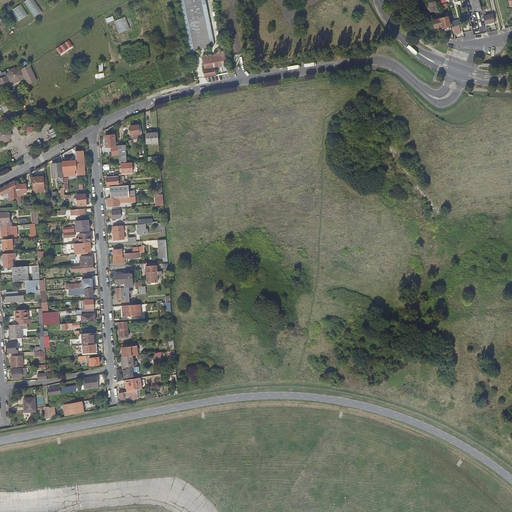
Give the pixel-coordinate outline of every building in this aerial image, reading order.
[(26,0),(25,2),(35,16),(43,11),(35,0),(26,0)] [(216,74),(201,0),(184,0),(198,70),(203,69),(205,77),(216,74)] [(429,2),(431,12),(438,10),(436,0),(429,2)] [(470,0),(474,11),(482,9),(479,0),(470,0)] [(19,21),(29,15),(22,4),(12,10),(19,21)] [(493,15),(484,17),(486,24),(495,22),(493,15)] [(115,21),(119,33),(131,28),(126,16),(115,21)] [(449,17),(434,21),(436,29),(443,27),(443,29),(451,27),(449,17)] [(454,32),(456,39),(463,38),(461,31),(454,32)] [(56,48),(60,54),(73,45),(70,40),(56,48)] [(0,87),(1,85),(11,80),(17,82),(22,80),(24,75),(25,76),(27,80),(30,85),(38,81),(31,65),(22,70),(16,67),(11,70),(9,75),(0,79),(0,87)] [(138,126),(130,127),(131,131),(131,133),(132,138),(135,138),(135,139),(137,138),(137,136),(140,135),(138,127),(138,126)] [(4,127),(0,128),(0,140),(4,142),(10,140),(12,135),(10,129),(4,127)] [(158,133),(146,134),(146,144),(159,143),(158,133)] [(112,148),(112,151),(119,151),(118,146),(116,146),(114,135),(107,136),(108,147),(113,146),(113,148),(112,148)] [(119,151),(119,158),(120,164),(127,163),(125,146),(118,146),(119,151)] [(84,164),(84,160),(83,152),(76,153),(78,176),(85,175),(84,164)] [(75,176),(75,161),(65,162),(66,172),(68,172),(69,177),(75,176)] [(64,176),(63,164),(53,164),(53,166),(52,166),(53,177),(64,176)] [(121,164),(122,175),(132,174),(131,164),(121,164)] [(36,177),(32,177),(33,189),(36,189),(36,182),(37,182),(37,189),(44,189),(43,177),(39,177),(39,175),(36,175),(36,177)] [(106,177),(107,187),(110,187),(123,186),(123,182),(119,182),(118,177),(106,177)] [(15,193),(15,184),(15,180),(10,182),(10,183),(0,188),(0,192),(1,196),(12,191),(12,194),(15,193)] [(25,184),(15,184),(15,193),(19,192),(19,191),(20,191),(20,189),(25,189),(25,184)] [(129,197),(129,191),(128,185),(123,186),(110,187),(111,198),(118,197),(129,197)] [(164,194),(155,194),(156,205),(164,205),(164,194)] [(86,205),(86,195),(77,195),(77,198),(78,202),(78,205),(86,205)] [(111,198),(107,198),(108,207),(118,206),(118,197),(111,198)] [(112,211),(112,219),(116,218),(120,218),(120,210),(112,211)] [(8,212),(0,212),(0,216),(0,223),(9,222),(8,212)] [(76,231),(89,230),(88,219),(76,220),(76,231)] [(138,224),(139,231),(139,234),(148,234),(148,229),(146,229),(146,224),(138,224)] [(12,226),(1,227),(1,238),(10,237),(9,230),(14,230),(14,225),(12,225),(12,226)] [(125,239),(123,225),(113,226),(113,232),(111,232),(112,236),(114,236),(114,240),(125,239)] [(80,242),(90,242),(90,233),(79,234),(80,242)] [(2,244),(2,246),(3,250),(12,249),(12,244),(16,243),(16,239),(2,240),(2,244)] [(166,239),(159,240),(160,258),(168,258),(166,239)] [(77,243),(78,249),(81,248),(81,251),(91,251),(90,242),(80,242),(77,243)] [(139,250),(131,250),(132,252),(124,253),(124,257),(122,258),(121,250),(113,250),(114,264),(125,263),(124,259),(139,258),(138,252),(140,252),(144,252),(143,248),(139,248),(139,250)] [(12,253),(3,253),(4,268),(14,267),(14,264),(12,264),(12,253)] [(81,265),(93,264),(92,255),(80,256),(81,265)] [(81,265),(71,266),(71,271),(82,271),(82,273),(86,273),(86,270),(93,270),(93,264),(81,265)] [(27,266),(14,267),(14,274),(27,273),(27,266)] [(156,266),(151,266),(146,266),(147,283),(152,282),(154,282),(158,282),(157,275),(157,271),(156,266)] [(26,281),(28,281),(27,273),(14,274),(15,282),(26,281)] [(133,287),(133,283),(132,274),(115,275),(116,284),(125,284),(125,288),(128,287),(133,287)] [(92,279),(82,279),(82,284),(66,285),(66,289),(67,289),(92,288),(92,281),(92,279)] [(26,291),(26,295),(35,294),(38,294),(40,294),(39,285),(40,285),(40,282),(40,280),(35,280),(28,281),(26,281),(27,290),(26,291)] [(125,288),(116,288),(117,300),(122,299),(123,302),(129,302),(128,287),(125,288)] [(93,296),(92,288),(67,289),(68,295),(85,294),(85,297),(93,296)] [(93,299),(85,300),(85,310),(86,310),(86,311),(94,311),(93,299)] [(140,315),(139,304),(122,306),(123,316),(140,315)] [(81,315),(81,322),(95,321),(95,314),(81,315)] [(9,325),(10,339),(17,338),(22,338),(21,329),(27,329),(27,323),(21,324),(9,325)] [(127,323),(119,323),(120,338),(128,337),(127,323)] [(82,334),(83,345),(86,345),(94,344),(93,333),(85,333),(82,334)] [(9,353),(17,353),(17,350),(16,350),(15,342),(17,342),(17,338),(10,339),(8,339),(8,343),(7,343),(8,351),(9,351),(9,353)] [(83,353),(96,352),(95,349),(95,344),(94,344),(86,345),(86,347),(83,348),(83,353)] [(133,356),(138,355),(136,346),(130,347),(129,346),(127,346),(128,347),(122,348),(123,357),(133,356)] [(12,368),(23,367),(22,356),(11,357),(12,368)] [(134,366),(137,365),(137,361),(133,362),(133,356),(123,357),(122,357),(123,369),(132,367),(134,367),(134,366)] [(99,357),(89,358),(90,365),(99,365),(99,357)] [(123,369),(124,378),(127,378),(127,380),(130,379),(130,377),(133,377),(132,367),(123,369)] [(12,369),(13,379),(21,378),(21,376),(22,376),(27,375),(27,368),(22,368),(19,368),(19,369),(12,369)] [(85,389),(98,388),(96,377),(84,378),(85,389)] [(141,389),(139,378),(130,379),(127,380),(125,380),(127,392),(137,390),(141,389)] [(127,392),(119,393),(119,398),(132,396),(133,399),(138,398),(137,390),(127,392)] [(34,398),(23,398),(24,412),(35,412),(34,398)] [(74,403),(63,405),(65,416),(79,413),(83,412),(81,401),(74,403)]
